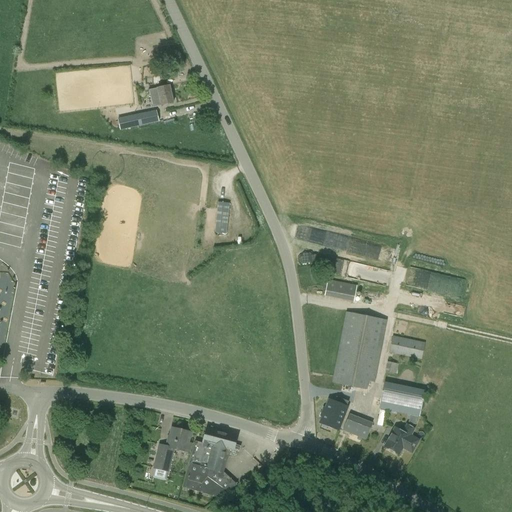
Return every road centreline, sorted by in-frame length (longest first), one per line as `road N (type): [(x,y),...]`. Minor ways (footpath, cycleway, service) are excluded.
road 1 (unclassified): [(295,443),(306,418),(293,285),(278,235),(166,0)]
road 2 (unclassified): [(295,443),(169,406),(39,391)]
road 3 (unclassified): [(436,511),(295,443)]
